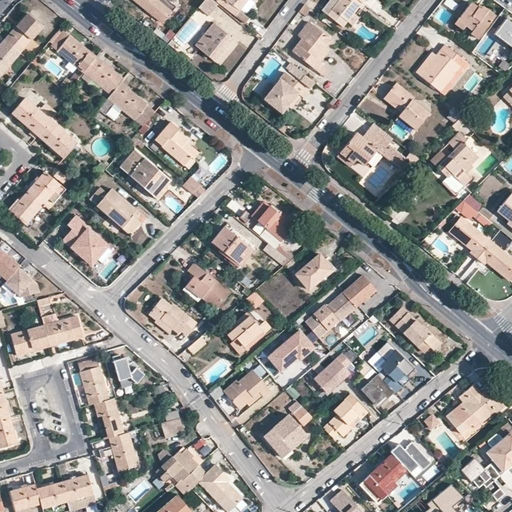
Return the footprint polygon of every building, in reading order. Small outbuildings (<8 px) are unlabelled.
[(161,23),(171,12),(157,1),(157,0),(133,0),(150,13),(160,22),(161,23)] [(203,0),(198,7),(208,15),(217,4),(216,2),(212,0),(203,0)] [(217,4),(233,17),(246,0),(250,0),(253,2),(254,0),(217,0),(216,2),(217,4)] [(338,0),(332,10),(347,21),(358,7),(356,5),(359,2),(361,3),(363,0),(338,0)] [(458,18),(465,24),(463,28),(476,38),(493,16),(481,6),(478,9),(469,3),(458,18)] [(309,10),(303,5),(298,12),(304,16),(309,10)] [(41,27),(26,13),(6,36),(2,40),(18,53),(41,27)] [(150,13),(146,18),(156,26),(160,22),(150,13)] [(463,28),(465,24),(458,18),(457,18),(453,23),(461,30),(463,28)] [(312,25),(308,22),(297,36),(301,39),(312,25)] [(195,45),(214,61),(232,39),(212,24),(195,45)] [(318,62),(315,59),(325,46),(330,39),(312,25),(301,39),(292,51),(315,70),(320,63),(318,62)] [(68,36),(60,30),(48,45),(56,51),(68,36)] [(82,73),(95,57),(68,35),(68,36),(56,51),(55,51),(82,73)] [(0,73),(18,53),(2,40),(0,42),(0,73)] [(419,76),(438,91),(459,66),(463,69),(468,64),(444,45),(435,55),(419,76)] [(315,59),(318,62),(328,49),(325,46),(315,59)] [(414,73),(419,76),(435,55),(431,52),(414,73)] [(119,82),(122,78),(95,57),(82,73),(108,94),(119,82)] [(438,91),(443,95),(463,69),(459,66),(438,91)] [(281,113),(287,106),(296,94),(300,97),(302,98),(307,91),(284,73),(274,85),(264,99),(281,113)] [(104,115),(113,104),(121,110),(133,120),(134,119),(142,125),(153,112),(145,106),(146,104),(119,82),(108,94),(97,109),(104,115)] [(274,85),(270,83),(260,95),(264,99),(274,85)] [(395,83),(382,99),(400,113),(397,116),(414,130),(428,113),(411,99),(412,97),(395,83)] [(88,90),(83,87),(79,92),(83,96),(88,90)] [(511,93),(508,90),(502,96),(511,106),(511,93)] [(300,97),(296,94),(287,106),(290,109),(300,97)] [(56,112),(44,103),(38,110),(23,97),(10,112),(30,130),(28,133),(33,138),(37,135),(50,119),(56,112)] [(104,115),(113,121),(121,110),(113,104),(104,115)] [(456,119),(462,114),(453,107),(448,112),(449,114),(456,119)] [(452,123),(456,119),(449,114),(446,118),(452,123)] [(62,157),(75,142),(50,119),(37,135),(62,157)] [(169,121),(155,139),(183,164),(190,155),(192,157),(197,151),(189,144),(185,140),(186,138),(177,130),(178,128),(169,121)] [(339,153),(352,163),(355,159),(363,165),(376,148),(383,154),(389,146),(367,129),(361,137),(355,132),(339,153)] [(466,173),(463,170),(470,164),(476,157),(463,143),(466,140),(458,132),(447,142),(454,149),(446,157),(436,167),(446,177),(450,173),(462,185),(470,177),(466,173)] [(383,154),(398,166),(405,158),(389,146),(383,154)] [(137,167),(142,171),(135,180),(152,194),(162,183),(164,186),(170,180),(135,150),(121,166),(130,175),(137,167)] [(446,157),(439,150),(429,160),(436,167),(446,157)] [(339,153),(335,157),(349,167),(352,163),(339,153)] [(183,164),(187,167),(194,159),(192,157),(190,155),(183,164)] [(473,167),(470,164),(463,170),(466,173),(473,167)] [(142,171),(137,167),(130,175),(135,180),(142,171)] [(59,184),(44,170),(26,191),(41,203),(47,209),(54,201),(48,196),(59,184)] [(194,188),(195,188),(198,184),(198,183),(190,176),(186,181),(194,188)] [(194,188),(186,181),(181,186),(190,193),(194,188)] [(164,186),(162,183),(152,194),(158,198),(167,188),(164,186)] [(195,188),(194,188),(201,194),(205,190),(198,184),(195,188)] [(99,186),(89,198),(130,234),(140,222),(136,218),(132,214),(136,209),(111,188),(107,192),(99,186)] [(194,188),(190,193),(196,198),(201,194),(194,188)] [(10,210),(24,223),(40,205),(41,203),(26,191),(10,210)] [(511,193),(511,192),(496,210),(508,220),(506,222),(511,226),(511,193)] [(477,211),(482,205),(468,194),(463,200),(477,211)] [(463,200),(457,205),(482,224),(486,219),(477,211),(463,200)] [(263,211),(267,206),(262,201),(257,206),(263,211)] [(257,206),(250,215),(281,241),(294,225),(269,203),(267,206),(263,211),(257,206)] [(132,214),(136,218),(140,213),(136,209),(132,214)] [(460,217),(449,231),(471,249),(470,251),(476,258),(490,241),(460,217)] [(82,234),(87,228),(78,220),(62,238),(71,246),(82,234)] [(239,264),(250,249),(222,227),(211,241),(239,264)] [(91,232),(87,228),(82,234),(86,237),(91,232)] [(106,245),(91,232),(86,237),(82,234),(71,246),(78,252),(83,256),(90,263),(106,245)] [(484,264),(485,262),(508,280),(511,274),(511,259),(490,241),(476,258),(484,264)] [(267,243),(262,250),(280,264),(285,258),(274,249),(267,243)] [(277,245),(274,249),(285,258),(288,261),(294,256),(286,249),(284,251),(277,245)] [(0,248),(0,274),(6,279),(16,267),(17,266),(18,265),(0,248)] [(332,269),(318,252),(294,274),(307,289),(319,279),(332,269)] [(192,263),(186,270),(192,275),(184,286),(199,298),(200,297),(215,309),(229,291),(192,263)] [(28,276),(17,266),(16,267),(6,279),(16,289),(18,294),(18,296),(38,291),(36,282),(31,278),(29,280),(26,278),(28,276)] [(345,308),(347,312),(374,290),(361,275),(342,292),(344,295),(338,301),(345,308)] [(16,289),(6,279),(4,281),(18,294),(16,289)] [(263,299),(254,290),(251,292),(246,296),(255,306),(263,299)] [(36,299),(38,305),(49,302),(48,296),(36,299)] [(186,335),(195,323),(171,303),(169,305),(160,298),(148,313),(155,319),(157,317),(171,329),(177,333),(180,330),(186,335)] [(347,312),(345,308),(338,301),(328,309),(338,320),(347,312)] [(327,330),(338,320),(328,309),(322,302),(311,312),(327,330)] [(399,307),(387,320),(414,345),(420,339),(427,346),(435,338),(419,323),(417,324),(399,307)] [(223,332),(231,341),(234,338),(244,349),(270,327),(264,320),(257,326),(245,312),(223,332)] [(82,336),(78,323),(75,315),(43,324),(49,345),(82,336)] [(155,319),(153,322),(167,333),(171,329),(157,317),(155,319)] [(10,334),(16,355),(49,345),(43,324),(10,334)] [(310,343),(299,329),(284,342),(283,341),(266,356),(279,371),(292,359),(296,357),(297,359),(306,351),(304,348),(310,343)] [(204,343),(199,336),(186,347),(191,353),(204,343)] [(231,341),(229,343),(238,354),(244,349),(234,338),(231,341)] [(427,346),(431,349),(439,342),(435,338),(427,346)] [(420,339),(414,345),(422,352),(427,346),(420,339)] [(394,392),(408,379),(404,375),(412,368),(385,341),(375,351),(383,360),(378,365),(380,368),(376,373),(382,379),(393,391),(394,392)] [(349,363),(340,353),(334,358),(343,368),(349,363)] [(94,403),(108,399),(95,355),(77,360),(89,404),(94,403)] [(128,364),(126,357),(121,358),(120,355),(112,357),(119,381),(131,377),(131,378),(137,383),(145,374),(136,367),(137,365),(133,361),(128,364)] [(343,368),(334,358),(313,378),(326,392),(338,382),(347,373),(343,368)] [(237,408),(245,403),(257,392),(260,395),(262,397),(269,391),(251,370),(237,382),(224,393),(237,408)] [(386,398),(393,391),(382,379),(376,373),(359,389),(373,405),(383,396),(386,398)] [(237,382),(235,379),(222,390),(224,393),(237,382)] [(161,384),(152,387),(155,395),(164,392),(161,384)] [(463,392),(467,397),(462,401),(445,416),(459,432),(470,423),(489,407),(493,411),(495,413),(503,405),(488,386),(480,392),(473,384),(463,392)] [(2,391),(0,391),(0,419),(9,417),(5,405),(2,391)] [(245,403),(247,406),(260,395),(257,392),(245,403)] [(463,392),(458,396),(462,401),(467,397),(463,392)] [(349,427),(346,424),(362,408),(349,394),(331,411),(335,414),(321,427),(332,438),(337,433),(340,436),(349,427)] [(383,396),(373,405),(376,408),(386,398),(383,396)] [(104,438),(108,437),(123,433),(113,398),(108,399),(94,403),(104,438)] [(301,406),(297,402),(288,410),(292,415),(301,406)] [(182,417),(188,415),(183,406),(180,407),(182,417)] [(301,406),(292,415),(302,425),(311,417),(301,406)] [(470,423),(474,427),(493,411),(489,407),(470,423)] [(346,424),(349,427),(366,412),(362,408),(346,424)] [(166,420),(179,416),(177,409),(164,413),(166,420)] [(431,431),(440,423),(431,414),(423,422),(431,431)] [(263,436),(280,457),(305,436),(288,415),(263,436)] [(0,445),(16,441),(10,419),(9,417),(0,419),(0,445)] [(177,434),(185,431),(181,417),(172,419),(177,434)] [(172,419),(160,423),(165,437),(177,434),(172,419)] [(477,445),(479,447),(496,434),(494,431),(477,445)] [(118,470),(136,465),(132,448),(128,432),(123,433),(108,437),(118,470)] [(511,434),(510,432),(487,452),(502,471),(511,462),(511,434)] [(203,437),(194,444),(204,456),(212,449),(203,437)] [(417,465),(422,470),(430,462),(410,441),(405,446),(405,447),(403,449),(397,443),(389,451),(392,453),(406,469),(409,472),(417,465)] [(182,478),(183,479),(197,465),(198,465),(191,458),(193,456),(185,448),(180,453),(178,450),(172,455),(162,464),(160,467),(164,471),(159,476),(165,482),(171,476),(177,482),(182,478)] [(162,464),(172,455),(168,451),(163,449),(157,454),(159,460),(162,464)] [(392,453),(369,475),(383,491),(393,482),(406,469),(392,453)] [(473,457),(459,468),(470,481),(471,479),(478,487),(482,483),(485,486),(493,480),(491,478),(493,476),(495,478),(499,475),(489,464),(483,468),(473,457)] [(65,462),(57,464),(61,479),(69,476),(65,462)] [(191,488),(198,482),(228,511),(242,498),(225,481),(228,477),(214,464),(205,473),(197,465),(183,479),(191,488)] [(409,472),(414,477),(422,470),(417,465),(409,472)] [(164,471),(160,467),(155,471),(159,476),(164,471)] [(92,493),(87,474),(61,481),(67,500),(69,508),(72,507),(94,499),(92,493)] [(383,491),(369,475),(359,483),(376,502),(395,484),(393,482),(383,491)] [(159,488),(165,482),(159,476),(153,482),(159,488)] [(502,491),(503,491),(508,486),(504,482),(501,485),(495,478),(493,476),(491,478),(493,480),(499,487),(502,491)] [(177,482),(175,484),(185,494),(191,488),(183,479),(182,478),(177,482)] [(117,481),(102,485),(104,490),(122,485),(120,480),(117,481)] [(40,503),(42,507),(42,511),(55,511),(69,508),(67,500),(61,481),(36,488),(40,503)] [(36,488),(35,484),(9,491),(15,510),(30,506),(40,503),(36,488)] [(502,491),(499,487),(491,494),(495,499),(503,492),(502,491)] [(359,511),(341,491),(329,502),(337,511),(359,511)] [(156,511),(188,511),(190,511),(176,495),(156,511)] [(452,511),(441,498),(423,511),(452,511)]
